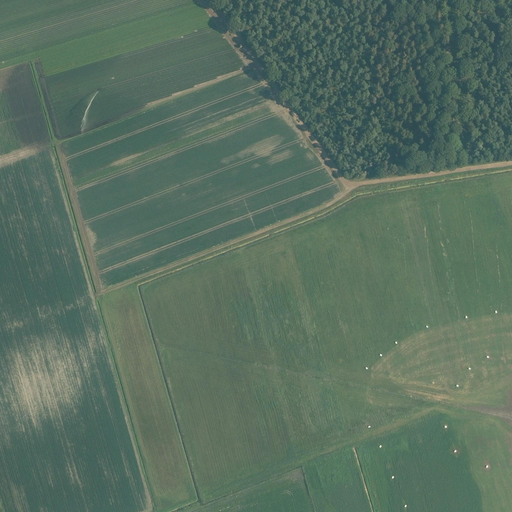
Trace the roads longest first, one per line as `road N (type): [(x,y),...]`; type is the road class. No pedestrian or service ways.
road 1 (track): [(208,0),(353,186),(511,163)]
road 2 (track): [(102,292),(336,201),(353,186)]
